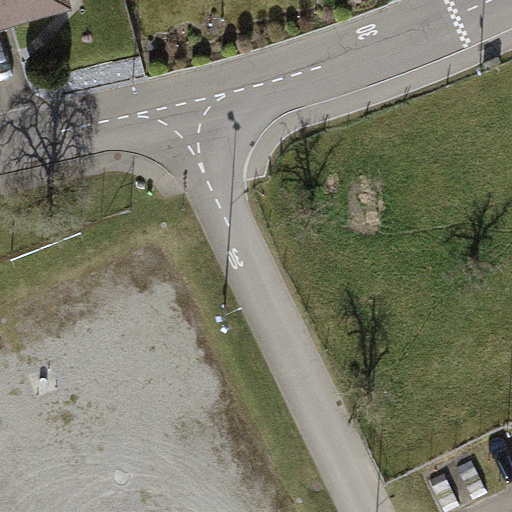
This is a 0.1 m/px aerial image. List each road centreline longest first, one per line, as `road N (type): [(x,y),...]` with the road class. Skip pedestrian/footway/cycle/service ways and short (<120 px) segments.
road 1 (residential): [(193,123),(366,511)]
road 2 (residential): [(193,123),(444,38),(511,3)]
road 3 (residential): [(0,167),(193,123)]
